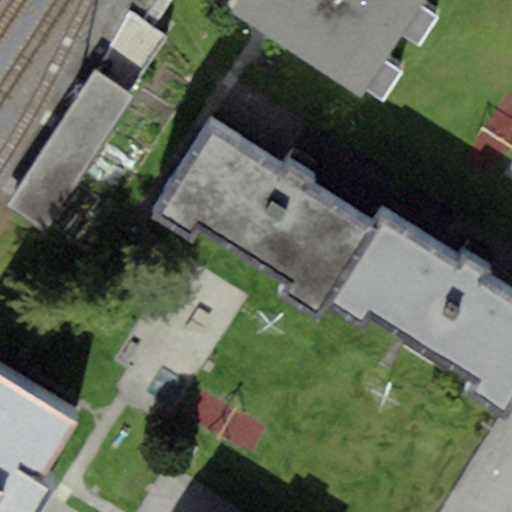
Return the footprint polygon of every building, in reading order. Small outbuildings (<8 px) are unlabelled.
[(387,60),(403,36),(418,46),(437,17),(422,7),(426,0),(240,0),(234,10),(364,95),(367,91),(382,101),(402,70),(387,60)] [(69,193),(127,91),(90,71),(32,172),(69,193)] [(283,170),(210,122),(149,217),(187,240),(194,228),(291,287),(286,297),(318,317),(325,305),(372,228),(307,186),(315,174),(291,158),(283,170)] [(368,313),(480,383),(470,398),(503,419),(511,404),(511,296),(381,214),(372,228),(325,305),(359,326),(368,313)] [(75,421),(2,377),(0,379),(0,511),(34,511),(50,488),(38,481),(75,421)]
